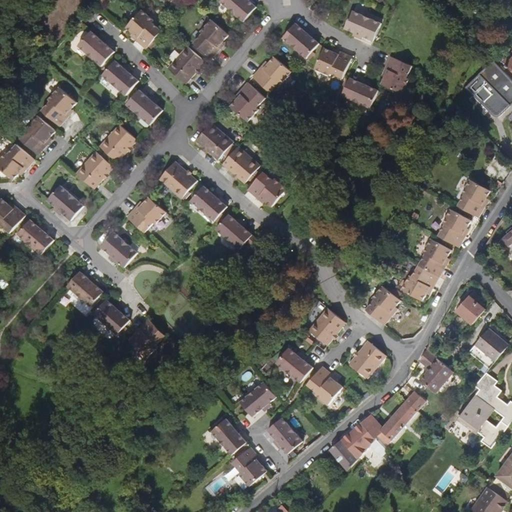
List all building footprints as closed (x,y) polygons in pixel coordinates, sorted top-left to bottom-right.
[(257,10),(248,1),(246,0),(224,0),(221,3),(245,24),(257,10)] [(162,33),(152,24),(154,22),(142,12),(127,30),(132,34),(138,40),(136,42),(137,43),(146,51),(162,33)] [(374,43),(382,26),(353,13),(345,30),(354,34),(362,38),(374,43)] [(229,36),(211,21),(200,33),(202,35),(194,44),(212,61),(219,54),(221,51),(219,48),(223,43),(229,36)] [(319,45),(312,39),(305,33),(296,25),(283,40),(307,60),(319,45)] [(310,33),(307,30),(305,33),(312,39),(314,36),(310,33)] [(115,54),(106,46),(99,40),(92,34),(79,48),(102,69),(111,58),(115,54)] [(105,41),(101,37),(99,40),(106,46),(108,43),(105,41)] [(511,40),(502,51),(509,58),(504,62),(511,69),(511,40)] [(196,75),(200,70),(206,64),(187,48),(168,70),(186,85),(196,75)] [(345,77),(352,59),(340,54),(340,53),(339,56),(333,53),(324,49),(315,71),(330,78),(331,75),(343,80),(345,77)] [(281,87),(292,74),(274,58),(268,65),(264,71),(261,69),(259,72),(253,79),(271,94),(279,85),(281,87)] [(403,95),(410,80),(407,79),(412,68),(391,58),(385,70),(388,71),(385,78),(382,85),(403,95)] [(511,105),(511,82),(492,62),(465,90),(473,97),(469,101),(470,102),(474,98),(489,113),(495,118),(496,119),(497,119),(500,118),(511,105)] [(139,83),(130,75),(123,69),(116,63),(103,78),(126,98),(135,88),(139,83)] [(129,70),(126,66),(123,69),(130,75),(133,72),(129,70)] [(371,110),(379,92),(370,88),(361,84),(350,79),(342,97),(371,110)] [(265,101),(247,85),(241,92),(239,95),(241,97),(237,102),(231,108),(249,124),(259,112),(257,110),(265,101)] [(72,110),(77,104),(60,89),(49,101),(51,103),(43,113),(61,128),(69,119),(67,116),(72,110)] [(164,112),(156,106),(149,100),(140,92),(128,107),(151,127),(164,112)] [(154,100),(152,97),(149,100),(156,106),(158,103),(154,100)] [(474,98),(470,102),(485,117),(489,113),(474,98)] [(46,145),(51,139),(56,133),(38,118),(28,130),(30,132),(22,141),(40,157),(46,150),(48,147),(46,145)] [(231,143),(210,124),(195,142),(202,148),(206,151),(209,154),(216,160),(231,143)] [(132,149),(138,142),(120,126),(101,148),(119,164),(128,153),(132,149)] [(27,171),(35,162),(17,146),(9,156),(7,154),(0,162),(0,169),(14,182),(19,176),(25,169),(27,171)] [(245,185),(260,167),(239,148),(223,166),(234,175),(239,179),(245,185)] [(108,176),(115,169),(97,153),(77,175),(95,191),(105,180),(108,176)] [(182,200),(198,182),(192,178),(187,173),(185,172),(176,164),(160,182),(182,200)] [(272,208),(287,191),(275,180),(273,182),(264,174),(250,189),(248,192),(258,200),(260,198),(266,203),(272,208)] [(483,206),(487,199),(491,193),(470,181),(463,195),(465,197),(458,208),(479,220),(486,208),(483,206)] [(85,208),(61,187),(48,202),(56,209),(63,215),(72,223),(85,208)] [(228,209),(219,201),(212,195),(204,188),(191,203),(215,223),(225,212),(228,209)] [(217,195),(214,192),(212,195),(219,201),(221,198),(217,195)] [(157,226),(167,214),(149,199),(143,206),(139,211),(137,209),(134,212),(128,220),(146,235),(155,224),(157,226)] [(11,236),(26,217),(16,209),(15,211),(9,206),(2,200),(0,203),(0,228),(1,227),(11,236)] [(63,215),(56,209),(54,211),(57,214),(61,217),(63,215)] [(464,236),(468,229),(471,223),(451,211),(443,225),(446,227),(439,238),(460,249),(467,238),(464,236)] [(253,237),(244,228),(237,223),(230,216),(217,231),(241,251),(247,243),(253,237)] [(242,223),(239,220),(237,223),(244,228),(246,226),(242,223)] [(42,257),(55,242),(46,234),(39,228),(31,221),(18,237),(42,257)] [(44,228),(41,226),(39,228),(46,234),(48,232),(44,228)] [(511,230),(503,239),(510,247),(511,245),(511,230)] [(138,255),(115,235),(102,249),(111,257),(118,263),(126,270),(138,255)] [(253,249),(259,242),(253,237),(247,243),(253,249)] [(444,266),(448,259),(452,253),(432,241),(423,256),(426,257),(420,267),(441,279),(447,268),(444,266)] [(118,263),(111,257),(109,260),(112,262),(116,265),(118,263)] [(434,291),(441,279),(420,267),(413,279),(411,277),(403,291),(423,303),(427,297),(431,290),(434,291)] [(107,292),(99,285),(92,280),(83,271),(70,286),(94,307),(103,297),(107,292)] [(97,279),(94,277),(92,280),(99,285),(101,283),(97,279)] [(394,307),(399,301),(381,286),(370,299),(372,301),(365,310),(383,326),(392,316),(389,313),(394,307)] [(486,309),(477,301),(481,298),(475,292),(471,296),(471,295),(457,310),(473,324),(486,309)] [(131,322),(122,314),(115,308),(108,301),(95,316),(119,337),(127,328),(131,322)] [(120,308),(117,305),(115,308),(122,314),(124,312),(120,308)] [(337,335),(346,324),(327,309),(310,331),(328,346),(333,340),(337,335)] [(157,346),(166,337),(150,321),(143,327),(140,330),(142,332),(136,338),(131,344),(148,360),(159,348),(157,346)] [(495,362),(508,345),(489,328),(475,344),(495,362)] [(136,338),(142,332),(140,330),(135,335),(134,336),(136,338)] [(369,380),(387,358),(368,342),(358,355),(355,359),(350,365),(358,372),(369,380)] [(301,384),(314,369),(308,364),(304,361),(298,355),(290,349),(278,364),(301,384)] [(435,392),(453,371),(441,360),(428,349),(421,361),(432,370),(422,381),(435,392)] [(307,358),(300,353),(298,355),(304,361),(307,358)] [(344,389),(337,383),(332,378),(333,377),(332,375),(323,368),(308,386),(318,395),(316,396),(328,407),(344,389)] [(486,451),(511,419),(511,407),(507,403),(502,410),(492,401),(499,392),(492,386),(495,382),(485,373),(474,386),(478,390),(455,418),(479,438),(476,442),(486,451)] [(270,405),(277,398),(265,384),(241,404),(253,419),(263,411),(270,405)] [(418,410),(425,401),(417,393),(409,402),(418,410)] [(388,444),(418,410),(409,402),(384,429),(372,414),(363,423),(376,437),(378,435),(388,444)] [(268,411),(272,407),(270,405),(263,411),(265,414),(268,411)] [(443,422),(449,415),(445,411),(438,418),(443,422)] [(303,443),(283,419),(268,432),(276,442),(282,449),(288,456),(303,443)] [(247,444),(239,435),(233,428),(227,421),(212,433),(232,457),(247,444)] [(360,459),(379,441),(376,437),(363,423),(352,432),(344,439),(360,459)] [(238,428),(236,426),(233,428),(239,435),(242,433),(238,428)] [(360,459),(344,439),(332,449),(348,469),(360,459)] [(282,449),(276,442),(274,444),(277,447),(280,451),(282,449)] [(268,473),(262,466),(258,461),(260,459),(257,456),(251,449),(233,465),(241,474),(239,476),(250,488),(268,473)] [(511,457),(500,474),(511,483),(511,457)] [(477,511),(501,511),(511,499),(507,497),(511,491),(495,479),(491,485),(489,484),(473,508),(477,511)]
